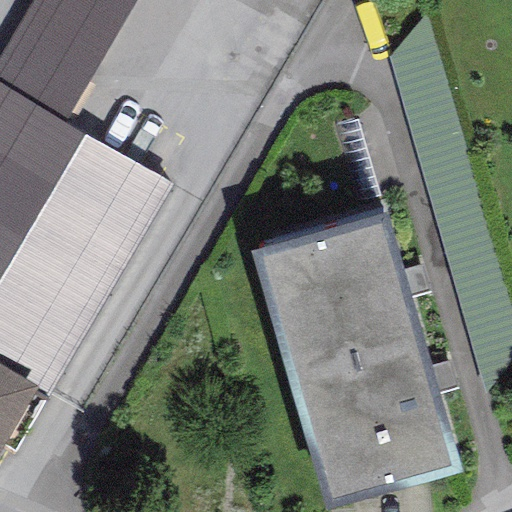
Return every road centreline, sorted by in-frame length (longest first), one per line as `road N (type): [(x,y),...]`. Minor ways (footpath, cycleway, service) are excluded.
road 1 (unknown): [(39,511),(330,23)]
road 2 (unknown): [(511,478),(452,272),(330,23)]
